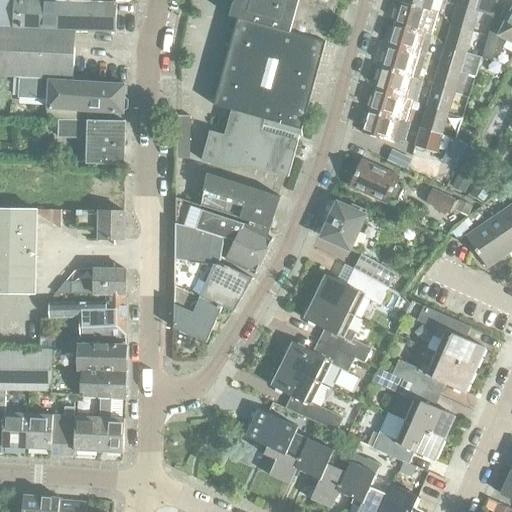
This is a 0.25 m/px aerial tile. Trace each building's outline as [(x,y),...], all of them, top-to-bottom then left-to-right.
[(115,32),(116,3),(58,1),(41,0),(13,0),(14,0),(0,0),(0,75),(74,79),(76,31),(115,32)] [(234,0),(231,6),(229,14),(238,17),(214,105),(231,109),(225,134),(210,130),(202,160),(232,168),(251,164),(288,177),(301,136),(304,137),(301,129),(336,0),(234,0)] [(400,0),(401,1),(430,9),(432,0),(400,0)] [(494,15),(498,0),(457,0),(457,4),(494,15)] [(395,23),(432,35),(439,12),(430,9),(401,1),(395,23)] [(457,4),(451,25),(472,31),(478,12),(493,17),(494,15),(457,4)] [(493,60),(496,49),(502,51),(505,38),(511,41),(511,7),(500,31),(490,28),(482,57),(493,60)] [(395,23),(388,45),(426,55),(432,35),(395,23)] [(451,25),(444,45),(466,51),(472,31),(451,25)] [(419,78),(426,55),(388,45),(382,66),(419,78)] [(444,45),(439,65),(475,77),(481,58),(466,53),(466,51),(444,45)] [(475,77),(439,65),(432,86),(462,95),(468,75),(475,77)] [(382,66),(375,89),(413,99),(416,101),(423,79),(419,78),(382,66)] [(48,99),(48,108),(47,119),(77,120),(77,110),(123,113),(123,111),(128,108),(128,99),(124,96),(125,84),(18,78),(16,97),(48,99)] [(462,95),(432,86),(426,107),(448,113),(454,93),(462,96),(462,95)] [(375,89),(369,110),(406,121),(413,99),(375,89)] [(426,107),(420,127),(442,134),(443,132),(442,132),(448,113),(426,107)] [(406,123),(406,121),(369,110),(368,113),(363,112),(360,123),(364,124),(362,133),(400,144),(400,141),(404,142),(409,124),(406,123)] [(177,116),(177,141),(189,141),(189,116),(177,116)] [(124,121),(77,120),(47,119),(47,120),(58,120),(57,138),(80,138),(80,132),(88,132),(87,162),(124,162),(124,143),(126,141),(126,134),(124,132),(124,121)] [(437,152),(442,134),(420,127),(415,146),(437,152)] [(399,177),(362,160),(351,185),(387,202),(399,177)] [(200,205),(270,228),(280,196),(207,172),(200,205)] [(473,179),(462,173),(454,187),(466,193),(473,179)] [(441,175),(437,182),(447,187),(451,180),(441,175)] [(483,178),(472,194),(485,204),(496,188),(483,178)] [(449,212),(455,200),(432,189),(426,202),(449,212)] [(330,218),(322,235),(349,248),(366,210),(352,203),(349,208),(338,203),(331,205),(328,212),(330,218)] [(37,215),(37,209),(0,208),(0,292),(35,292),(37,215)] [(508,254),(511,250),(511,216),(506,208),(486,222),(508,254)] [(235,242),(264,256),(273,238),(244,224),(201,210),(196,227),(237,240),(235,242)] [(99,238),(125,239),(125,211),(99,211),(99,238)] [(508,254),(486,222),(466,236),(487,268),(508,254)] [(198,228),(175,223),(174,258),(220,264),(220,262),(225,237),(198,228)] [(255,274),(264,256),(235,242),(226,260),(255,274)] [(360,271),(389,286),(396,271),(367,257),(360,271)] [(174,258),(174,286),(222,306),(233,312),(253,278),(220,262),(220,264),(174,258)] [(71,293),(105,294),(125,294),(126,269),(95,268),(94,281),(71,282),(71,293)] [(389,286),(360,271),(352,288),(327,276),(316,298),(354,317),(365,295),(381,303),(390,287),(389,286)] [(222,306),(174,286),(173,328),(206,342),(222,306)] [(126,335),(126,302),(125,294),(105,294),(105,302),(49,302),(49,318),(79,317),(80,336),(126,335)] [(319,340),(325,343),(354,357),(364,362),(371,349),(352,340),(356,333),(348,329),(354,317),(316,298),(306,320),(325,329),(319,340)] [(442,340),(436,353),(474,370),(484,347),(460,336),(465,324),(424,306),(418,321),(437,329),(434,336),(442,340)] [(56,349),(52,349),(52,367),(125,370),(126,344),(80,343),(80,337),(56,338),(56,349)] [(294,342),(284,364),(322,383),(331,364),(347,372),(354,357),(325,343),(319,354),(294,342)] [(0,348),(0,389),(6,389),(51,390),(51,393),(101,396),(112,397),(125,397),(125,370),(52,367),(52,349),(0,348)] [(393,374),(403,379),(434,392),(439,381),(464,392),(474,370),(436,353),(430,366),(422,363),(420,369),(399,360),(393,374)] [(322,383),(284,364),(272,387),(297,399),(291,411),(337,431),(343,418),(312,403),(322,383)] [(414,401),(405,420),(444,437),(454,415),(429,404),(434,392),(403,379),(397,393),(414,401)] [(5,412),(6,389),(0,389),(0,452),(3,453),(4,447),(28,448),(29,414),(5,412)] [(101,396),(100,417),(101,417),(98,451),(123,452),(125,418),(111,418),(112,397),(101,396)] [(63,456),(65,415),(65,407),(64,407),(63,415),(29,414),(28,448),(51,449),(50,455),(63,456)] [(76,450),(98,451),(101,417),(100,417),(74,416),(74,407),(65,407),(65,415),(63,456),(75,456),(76,450)] [(290,484),(297,468),(310,439),(295,432),(295,433),(298,427),(263,411),(251,438),(272,448),(270,453),(277,456),(269,475),(290,484)] [(434,460),(444,437),(405,420),(396,441),(379,433),(373,447),(403,460),(408,449),(434,460)] [(331,508),(339,491),(355,455),(354,454),(346,472),(328,464),(334,449),(310,439),(297,468),(320,478),(311,499),(331,508)] [(381,511),(394,484),(393,484),(388,495),(370,487),(379,466),(355,455),(339,491),(363,501),(357,511),(381,511)] [(511,469),(501,493),(511,497),(511,469)] [(418,495),(394,484),(381,511),(417,511),(412,510),(418,495)] [(73,511),(75,501),(60,500),(60,497),(24,494),(22,511),(73,511)] [(493,511),(498,503),(488,498),(484,507),(493,511)] [(75,501),(73,511),(87,511),(88,502),(75,501)] [(498,503),(493,511),(506,511),(508,508),(498,503)]
